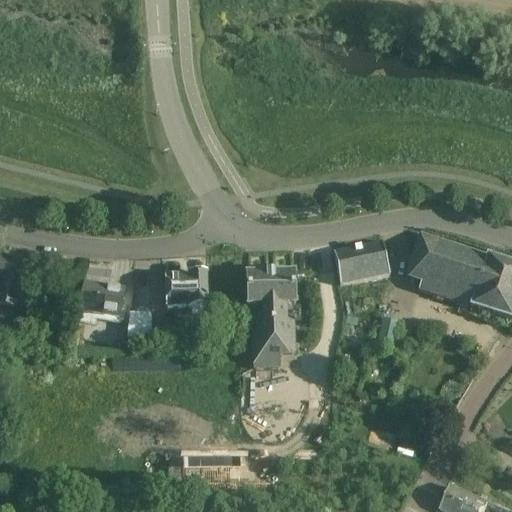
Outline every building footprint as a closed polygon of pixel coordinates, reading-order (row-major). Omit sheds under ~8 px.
[(418,293),(511,324),(511,321),(511,265),(427,238),(425,245),(418,242),(406,280),(421,285),(418,293)] [(340,288),(389,279),(383,245),(334,254),(340,288)] [(0,286),(0,328),(14,331),(28,264),(0,256),(0,280),(1,281),(0,286)] [(247,311),(251,311),(253,357),(294,355),(293,309),(295,309),(294,275),(246,277),(247,311)] [(166,279),(167,313),(208,312),(207,276),(189,276),(189,278),(166,279)] [(120,318),(124,291),(85,285),(80,312),(120,318)] [(390,353),(397,324),(383,321),(377,349),(390,353)] [(173,470),(174,503),(234,502),(234,468),(173,470)] [(511,511),(511,510),(498,502),(492,511),(511,511)]
